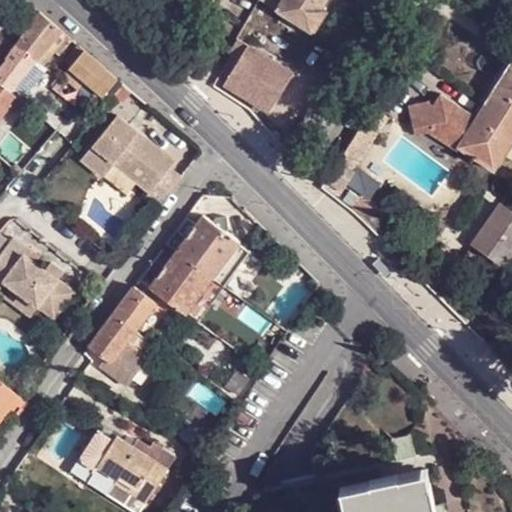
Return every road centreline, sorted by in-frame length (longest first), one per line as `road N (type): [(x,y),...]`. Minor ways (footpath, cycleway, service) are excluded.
road 1 (residential): [(234,148),(0,462)]
road 2 (residential): [(286,198),(511,431)]
road 3 (residential): [(286,198),(406,0)]
road 4 (residential): [(76,0),(234,148)]
